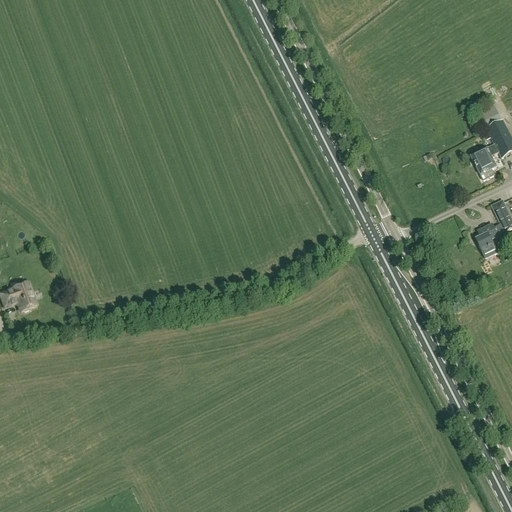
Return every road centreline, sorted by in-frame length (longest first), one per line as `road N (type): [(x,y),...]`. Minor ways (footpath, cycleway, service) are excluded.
road 1 (unclassified): [(0,345),(257,298),(304,278),(372,232)]
road 2 (primary): [(511,511),(372,232)]
road 3 (primary): [(372,232),(252,0)]
road 4 (unclassified): [(511,465),(397,237)]
road 5 (unclassified): [(389,223),(275,0)]
road 6 (unclassified): [(397,237),(511,183)]
